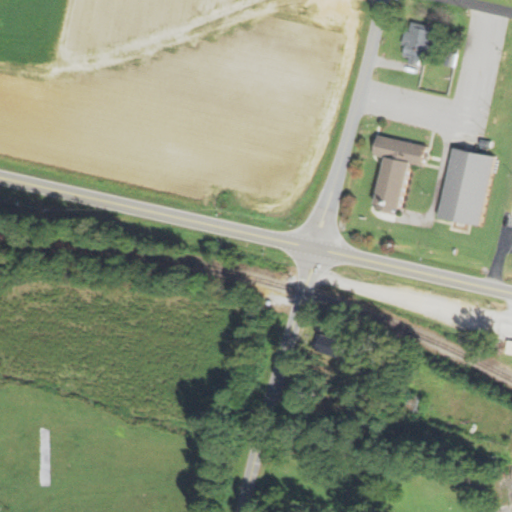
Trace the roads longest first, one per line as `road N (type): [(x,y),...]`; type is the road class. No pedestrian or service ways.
road 1 (residential): [(242,511),(360,95),(379,0)]
road 2 (primary): [(0,176),(315,248)]
road 3 (primary): [(511,291),(315,248)]
